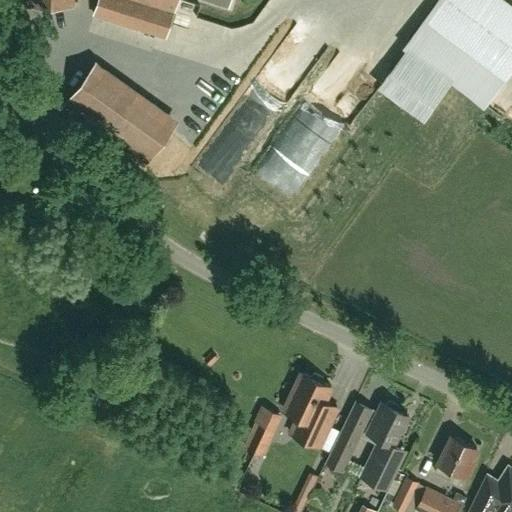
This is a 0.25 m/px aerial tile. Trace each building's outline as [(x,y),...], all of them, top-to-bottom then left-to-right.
[(98,0),(95,14),(166,35),(177,0),(211,0),(228,5),(229,0),(98,0)] [(7,178),(20,190),(30,179),(18,167),(7,178)] [(212,352),(204,359),(209,364),(216,357),(212,352)] [(116,386),(83,371),(73,395),(106,409),(116,386)] [(291,432),(319,445),(337,406),(324,400),(331,384),(322,381),(323,375),(314,371),(310,375),(302,371),(284,409),(299,416),(291,432)] [(372,407),(355,399),(326,461),(343,469),(372,407)] [(361,475),(389,488),(407,450),(394,444),(408,413),(398,408),(398,404),(389,400),(386,402),(384,402),(384,403),(380,402),(366,431),(379,438),(361,475)] [(246,448),(265,455),(283,414),(261,404),(253,420),(259,421),(246,448)] [(452,469),(465,475),(474,458),(472,456),(477,446),(452,434),(438,462),(439,463),(435,470),(449,476),(452,469)] [(511,511),(511,493),(511,491),(511,467),(508,465),(498,480),(487,473),(486,473),(466,511),(491,511),(495,507),(503,511),(511,511)] [(403,509),(417,480),(406,475),(392,505),(403,509)] [(415,508),(423,511),(460,511),(466,499),(468,496),(456,490),(452,497),(427,485),(415,508)]
